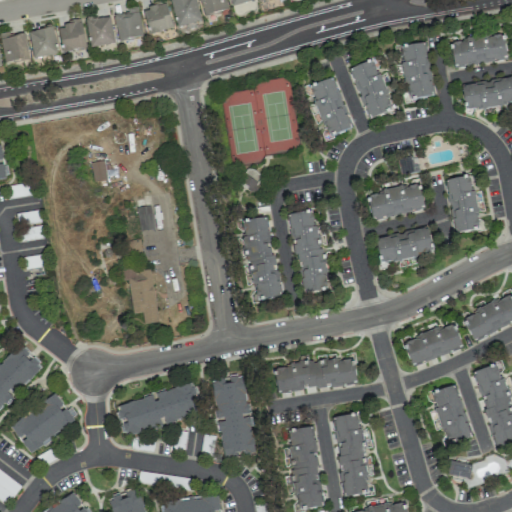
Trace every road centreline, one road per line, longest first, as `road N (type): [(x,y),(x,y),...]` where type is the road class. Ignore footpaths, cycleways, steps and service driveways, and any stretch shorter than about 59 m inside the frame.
road 1 (residential): [(0,111),(125,89),(363,22),(480,0)]
road 2 (residential): [(91,371),(394,310),(511,250)]
road 3 (residential): [(367,140),(346,159),(343,183),(372,315),(421,484),(438,503),(461,511)]
road 4 (residential): [(383,0),(129,71),(0,94)]
road 5 (residential): [(227,343),(182,74)]
road 6 (residential): [(367,140),(436,122),(467,125),(497,150),(511,201)]
road 7 (residential): [(91,371),(23,315),(0,213)]
road 8 (residential): [(98,456),(221,474),(238,489),(244,511)]
